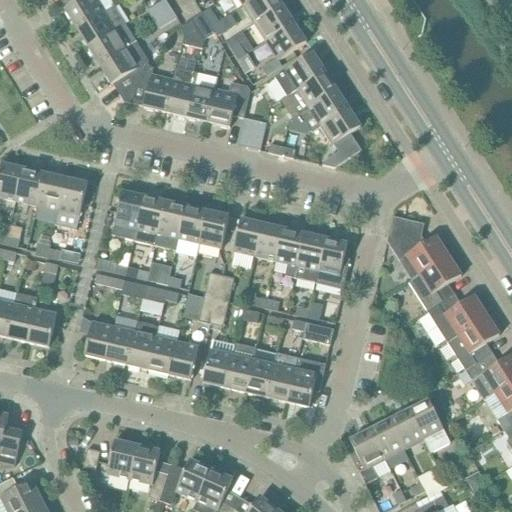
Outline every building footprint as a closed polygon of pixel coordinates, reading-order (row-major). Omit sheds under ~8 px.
[(109,0),(72,0),(63,5),(67,10),(65,12),(77,31),(105,13),(114,7),(109,0)] [(253,0),(243,7),(254,25),(282,7),(277,0),(253,0)] [(165,1),(147,12),(158,31),(177,19),(165,1)] [(114,7),(105,13),(77,31),(88,49),(126,26),(114,7)] [(294,25),(282,7),(254,25),(266,43),(294,25)] [(202,15),(210,28),(217,23),(209,10),(202,15)] [(202,15),(191,21),(204,42),(214,35),(210,28),(202,15)] [(191,21),(181,27),(185,33),(182,46),(202,51),(204,42),(191,21)] [(224,34),(217,23),(210,28),(214,35),(216,38),(224,34)] [(306,45),(294,25),(266,43),(277,60),(278,63),(306,45)] [(88,49),(100,67),(137,44),(126,26),(88,49)] [(229,49),(229,50),(237,62),(248,55),(247,55),(246,56),(239,43),(229,49)] [(149,62),(137,44),(100,67),(111,87),(113,86),(124,104),(150,68),(149,68),(146,64),(149,62)] [(313,54),(274,79),(287,98),(290,95),(325,73),(313,54)] [(248,55),(237,62),(245,75),(251,71),(248,66),(253,63),(248,55)] [(277,60),(261,70),(267,78),(282,68),(278,62),(278,63),(277,60)] [(143,109),(165,114),(173,82),(152,77),(154,69),(150,68),(124,104),(144,108),(143,109)] [(165,114),(187,119),(197,74),(176,70),(173,82),(165,114)] [(325,73),(290,95),(298,107),(294,110),(298,116),(337,92),(325,73)] [(187,119),(207,124),(215,91),(218,79),(197,74),(187,119)] [(250,93),(247,88),(230,84),(228,95),(215,91),(207,124),(230,129),(232,118),(244,120),(250,93)] [(337,92),(298,116),(303,124),(305,123),(311,133),(320,128),(348,110),(337,92)] [(337,154),(320,165),(321,167),(322,168),(332,169),(334,170),(361,152),(350,135),(360,129),(348,110),(320,128),(332,147),(333,147),(337,154)] [(252,122),(245,149),(260,152),(266,125),(252,122)] [(266,125),(260,152),(280,157),(282,148),(287,131),(287,130),(266,125)] [(295,151),(282,148),(281,157),(293,160),(295,151)] [(0,199),(16,203),(23,171),(1,166),(0,171),(0,199)] [(23,171),(16,203),(37,208),(44,176),(23,171)] [(44,176),(37,208),(58,213),(65,180),(44,176)] [(58,213),(55,227),(76,232),(79,218),(87,185),(65,180),(58,213)] [(134,242),(144,199),(122,194),(112,237),(134,242)] [(134,243),(155,248),(165,203),(144,199),(134,242),(134,243)] [(176,253),(178,241),(186,208),(165,203),(155,248),(176,253)] [(207,213),(186,208),(178,241),(199,246),(207,213)] [(229,218),(207,213),(199,246),(221,251),(229,218)] [(388,238),(387,244),(411,282),(408,284),(448,258),(443,249),(445,248),(439,239),(437,240),(436,238),(426,245),(421,238),(424,226),(393,219),(388,238)] [(255,259),(262,226),(241,221),(233,254),(255,259)] [(283,231),(262,226),(255,259),(276,263),(283,231)] [(304,236),(283,231),(276,263),(287,266),(285,278),(294,280),(304,236)] [(325,240),(304,236),(294,280),(315,285),(325,240)] [(19,241),(7,239),(6,247),(17,250),(19,241)] [(315,285),(343,291),(350,261),(344,260),(347,245),(325,240),(315,285)] [(35,257),(47,260),(49,251),(50,248),(38,245),(35,257)] [(61,254),(49,251),(47,260),(59,262),(61,254)] [(16,256),(4,253),(2,261),(14,264),(16,256)] [(448,258),(408,284),(421,303),(427,313),(450,299),(444,289),(461,278),(455,268),(457,267),(451,258),(449,259),(448,258)] [(96,262),(94,270),(97,271),(126,278),(128,269),(96,262)] [(24,271),(34,273),(36,265),(26,263),(24,271)] [(56,276),(58,268),(45,265),(44,274),(56,276)] [(128,269),(126,278),(147,283),(149,274),(128,269)] [(203,299),(216,302),(221,277),(209,274),(203,299)] [(44,275),(42,284),(54,287),(56,277),(44,275)] [(158,276),(156,285),(168,287),(170,279),(158,276)] [(96,277),(94,285),(122,292),(124,283),(96,277)] [(234,280),(221,277),(216,302),(228,304),(234,280)] [(181,282),(170,279),(168,287),(180,290),(181,282)] [(122,292),(121,296),(142,301),(145,288),(124,283),(122,292)] [(145,288),(142,301),(163,306),(166,293),(145,288)] [(0,338),(6,340),(17,295),(0,291),(0,338)] [(166,293),(163,306),(164,306),(165,302),(176,305),(178,296),(166,293)] [(247,293),(244,305),(252,307),(255,295),(247,293)] [(6,340),(27,344),(35,312),(38,300),(17,295),(6,340)] [(450,299),(427,313),(446,343),(457,336),(486,317),(481,308),(483,307),(477,298),(475,300),(474,298),(456,309),(450,299)] [(198,323),(210,326),(216,302),(203,299),(198,323)] [(222,329),(228,304),(216,302),(210,326),(222,329)] [(267,302),(265,310),(277,313),(279,304),(267,302)] [(309,311),(307,320),(319,322),(321,314),(323,306),(311,304),(309,311)] [(297,309),(295,317),(307,320),(309,311),(297,309)] [(259,315),(243,311),(240,322),(257,325),(259,315)] [(57,317),(35,312),(27,344),(49,349),(57,317)] [(457,336),(446,343),(465,373),(488,358),(482,348),(499,337),(493,327),(495,326),(489,317),(487,318),(486,317),(457,336)] [(281,322),(267,319),(265,329),(279,332),(281,322)] [(148,372),(156,340),(158,328),(137,323),(135,335),(127,367),(148,372)] [(294,323),(292,331),(304,334),(306,326),(294,323)] [(84,357),(106,362),(114,330),(92,325),(84,357)] [(304,334),(302,341),(330,347),(333,332),(306,326),(304,334)] [(135,335),(114,330),(106,362),(127,367),(135,335)] [(148,372),(169,377),(177,344),(156,340),(148,372)] [(210,352),(203,385),(224,390),(232,357),(234,348),(212,342),(210,352)] [(177,344),(169,377),(191,382),(198,350),(177,344)] [(232,357),(224,390),(245,395),(256,350),(235,346),(234,348),(232,357)] [(256,350),(245,395),(266,400),(277,355),(256,350)] [(277,355),(266,400),(287,404),(295,372),(297,360),(277,355)] [(488,358),(465,373),(484,402),(511,384),(511,357),(494,368),(488,358)] [(295,372),(287,404),(309,409),(313,393),(319,394),(325,367),(298,361),(295,372)] [(466,373),(459,378),(465,387),(471,382),(466,373)] [(511,384),(484,402),(497,422),(503,432),(511,426),(511,384)] [(428,402),(408,412),(423,442),(430,454),(450,444),(444,432),(428,402)] [(408,412),(389,422),(404,452),(423,442),(408,412)] [(0,464),(11,467),(19,434),(6,431),(8,418),(0,415),(0,464)] [(389,422),(370,432),(385,462),(404,452),(389,422)] [(511,426),(503,432),(509,441),(506,443),(511,451),(511,426)] [(370,432),(350,442),(364,471),(359,474),(365,486),(377,480),(391,473),(390,471),(385,462),(370,432)] [(115,442),(107,476),(129,482),(137,448),(115,442)] [(137,448),(129,482),(152,487),(151,491),(148,499),(159,503),(162,495),(168,477),(156,473),(158,463),(160,453),(157,453),(158,448),(140,444),(139,448),(137,448)] [(100,453),(87,450),(81,475),(94,478),(100,453)] [(162,495),(159,503),(171,507),(176,494),(197,503),(211,472),(190,462),(181,480),(168,477),(162,495)] [(197,503),(193,511),(232,511),(234,510),(223,503),(233,481),(229,480),(231,476),(213,468),(211,472),(197,503)] [(458,473),(443,481),(447,489),(462,481),(458,473)] [(442,478),(423,488),(425,493),(428,499),(447,489),(443,481),(442,478)] [(8,482),(0,485),(0,499),(1,499),(7,511),(26,511),(42,504),(37,494),(39,493),(35,484),(33,485),(31,483),(13,492),(8,482)] [(421,485),(410,491),(414,499),(425,493),(423,488),(421,485)] [(400,492),(392,496),(398,507),(406,503),(400,492)] [(232,511),(277,511),(280,508),(265,497),(263,500),(260,498),(248,511),(237,511),(234,510),(232,511)] [(455,511),(453,506),(448,509),(443,498),(419,510),(419,511),(455,511)] [(494,502),(487,505),(489,511),(492,511),(498,509),(494,501),(494,502)]
